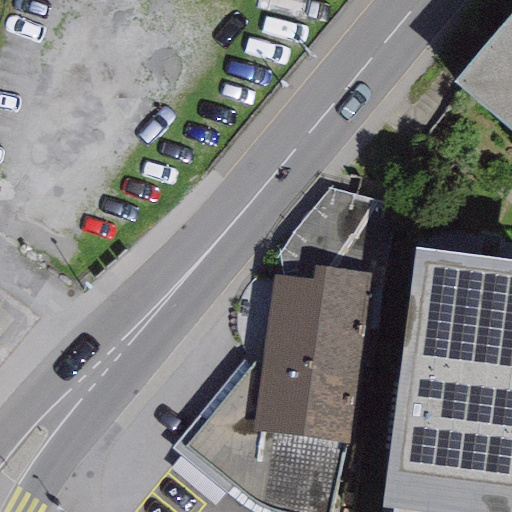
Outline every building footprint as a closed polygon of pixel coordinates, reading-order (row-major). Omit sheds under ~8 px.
[(511,25),(452,97),(511,147),(511,25)] [(274,266),(273,280),(312,285),(313,273),(377,282),(401,209),(328,193),(274,266)] [(511,235),(401,209),(377,282),(375,294),(390,298),(458,315),(511,327),(511,235)] [(377,282),(313,273),(312,285),(273,280),(262,363),(255,362),(183,450),(241,499),(252,508),(260,511),(328,511),(340,449),(353,450),(375,294),(377,282)] [(390,298),(370,447),(416,455),(417,448),(440,453),(458,315),(390,298)] [(440,453),(417,448),(416,455),(402,511),(511,511),(511,481),(492,477),(494,465),(440,453)]
